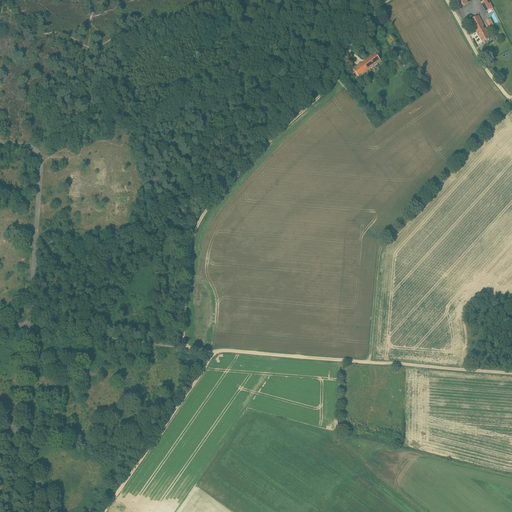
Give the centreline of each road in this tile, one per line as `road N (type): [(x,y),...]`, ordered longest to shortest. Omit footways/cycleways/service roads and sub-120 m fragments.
road 1 (track): [(362,22),(338,71),(196,227),(181,346)]
road 2 (track): [(368,361),(379,244),(511,99)]
road 3 (track): [(214,350),(511,371)]
road 4 (track): [(214,350),(104,511)]
road 5 (unclassified): [(145,341),(0,317)]
